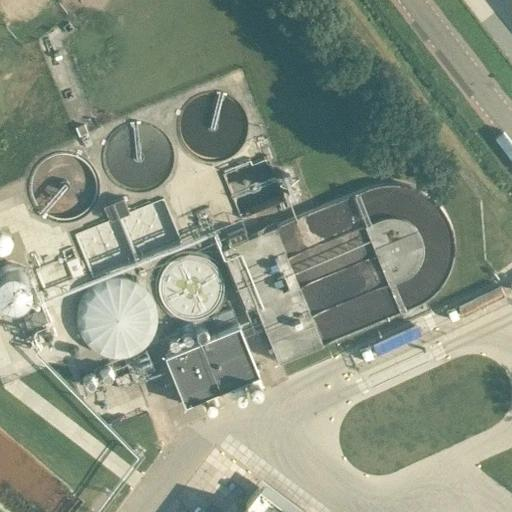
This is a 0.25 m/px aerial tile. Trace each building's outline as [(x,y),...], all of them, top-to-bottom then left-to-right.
[(103,204),(109,219),(129,211),(123,196),(103,204)] [(195,211),(201,224),(214,218),(208,205),(195,211)] [(278,359),(322,341),(274,224),(248,235),(244,226),(228,233),(231,242),(221,246),(246,305),(254,301),(278,359)] [(7,264),(15,294),(60,282),(56,268),(44,271),(40,255),(7,264)] [(45,308),(24,316),(28,327),(50,318),(45,308)] [(237,319),(208,331),(208,329),(207,327),(207,326),(206,325),(205,324),(203,324),(202,323),(200,323),(199,324),(198,325),(197,326),(196,328),(195,330),(195,331),(196,333),(197,334),(198,335),(162,350),(183,399),(258,368),(237,319)] [(259,511),(293,511),(259,486),(258,486),(246,502),(259,511)]
